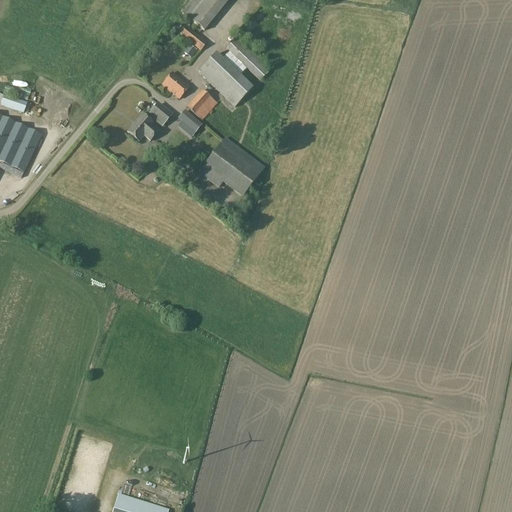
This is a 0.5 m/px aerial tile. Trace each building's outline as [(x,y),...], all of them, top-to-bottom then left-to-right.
[(229,0),(192,0),(181,13),(204,32),(230,0),(229,0)] [(183,25),(179,30),(176,33),(182,39),(200,52),(207,44),(196,35),(183,25)] [(270,71),(236,38),(226,49),(229,53),(246,70),(260,82),(270,71)] [(131,45),(123,58),(141,68),(145,61),(139,58),(143,52),(131,45)] [(229,53),(222,60),(240,76),(246,70),(229,53)] [(216,54),(197,74),(235,109),(253,89),(240,76),(222,60),(216,54)] [(189,88),(172,74),(162,86),(179,100),(189,88)] [(201,91),(186,108),(200,121),(216,104),(201,91)] [(0,106),(23,114),(27,104),(3,96),(0,105),(0,106)] [(172,116),(157,104),(148,114),(152,118),(151,119),(162,128),(166,123),(172,116)] [(178,120),(195,134),(202,126),(185,112),(178,120)] [(142,115),(127,132),(138,142),(143,136),(150,142),(158,132),(152,127),(153,125),(142,115)] [(0,118),(0,162),(23,172),(39,136),(0,118)] [(84,146),(93,147),(94,140),(85,139),(84,146)] [(221,184),(242,199),(264,169),(225,139),(199,173),(219,188),(221,184)] [(129,159),(139,169),(152,156),(144,148),(138,154),(136,152),(129,159)] [(118,496),(113,511),(167,511),(168,511),(118,496)]
